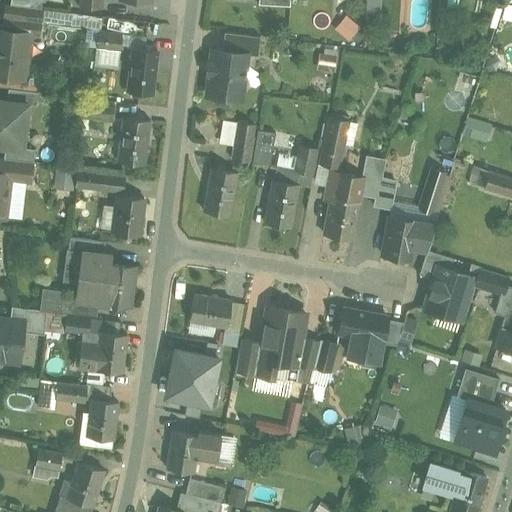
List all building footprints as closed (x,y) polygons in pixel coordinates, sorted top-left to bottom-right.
[(10,0),(10,5),(41,8),(41,0),(10,0)] [(380,0),(367,0),(367,11),(380,12),(380,0)] [(10,5),(7,4),(4,29),(30,32),(30,34),(40,35),(43,9),(41,8),(10,5)] [(360,27),(347,16),(337,29),(349,39),(360,27)] [(4,29),(0,28),(0,74),(24,78),(25,74),(27,72),(29,59),(27,56),(30,34),(30,32),(4,29)] [(124,33),(100,31),(98,46),(122,49),(124,33)] [(262,37),(226,32),(224,50),(248,54),(248,55),(259,56),(262,37)] [(159,49),(134,46),(129,90),(154,93),(159,49)] [(224,50),(214,49),(212,62),(210,62),(209,74),(211,74),(208,95),(217,96),(217,99),(220,103),(229,104),(233,101),(233,98),(242,99),(248,55),(248,54),(224,50)] [(39,92),(10,88),(8,100),(29,103),(29,104),(38,105),(39,92)] [(8,100),(0,99),(0,145),(7,146),(16,147),(16,146),(24,147),(29,104),(29,103),(8,100)] [(115,103),(86,99),(84,116),(113,120),(115,103)] [(150,120),(125,117),(119,162),(144,166),(150,120)] [(349,121),(331,117),(321,165),(339,169),(349,121)] [(492,125),(469,118),(464,135),(487,142),(492,125)] [(256,125),(239,122),(233,160),(250,163),(256,125)] [(277,133),(259,130),(253,163),(271,166),(277,133)] [(24,147),(16,146),(16,147),(7,146),(5,158),(35,162),(37,149),(24,147)] [(318,150),(301,147),(296,172),(312,175),(318,150)] [(5,158),(0,157),(0,172),(11,174),(10,180),(32,183),(35,162),(5,158)] [(379,177),(383,159),(368,157),(364,178),(361,194),(375,197),(379,177)] [(75,169),(58,168),(56,188),(72,189),(75,169)] [(238,173),(214,168),(205,211),(229,216),(238,173)] [(446,173),(433,169),(420,209),(433,213),(446,173)] [(105,173),(79,170),(77,186),(103,190),(105,173)] [(0,172),(0,216),(6,217),(10,180),(11,174),(0,172)] [(364,178),(338,173),(337,174),(332,173),(326,198),(332,199),(325,235),(352,240),(361,194),(364,178)] [(511,180),(492,174),(487,190),(511,198),(511,180)] [(374,205),(391,209),(397,180),(379,177),(375,197),(374,205)] [(299,185),(275,180),(267,223),(291,228),(299,185)] [(145,198),(119,194),(114,232),(141,236),(145,198)] [(433,213),(420,209),(416,222),(417,222),(413,246),(428,249),(439,215),(433,213)] [(416,222),(391,218),(384,255),(410,260),(413,246),(417,222),(416,222)] [(103,241),(71,237),(69,249),(82,251),(83,250),(101,252),(103,241)] [(101,252),(83,250),(82,251),(77,295),(77,298),(100,301),(133,305),(138,265),(112,262),(113,254),(101,252)] [(455,258),(428,250),(420,275),(436,280),(440,267),(451,270),(455,258)] [(451,270),(440,267),(436,280),(427,309),(461,320),(474,277),(451,270)] [(491,272),(481,269),(476,286),(486,290),(491,272)] [(510,278),(491,272),(486,290),(502,295),(505,295),(508,285),(510,278)] [(511,286),(508,285),(505,295),(502,295),(496,313),(506,315),(497,345),(511,349),(511,286)] [(62,312),(65,291),(43,289),(41,310),(48,311),(62,312)] [(100,301),(77,298),(77,295),(67,293),(64,312),(98,316),(100,301)] [(233,301),(196,294),(191,320),(228,327),(233,301)] [(41,310),(13,306),(11,321),(24,323),(23,332),(45,335),(48,311),(41,310)] [(306,313),(269,307),(263,343),(257,342),(251,373),(297,382),(307,340),(302,339),(306,313)] [(389,317),(346,308),(341,332),(354,335),(350,354),(380,360),(383,342),(388,320),(389,317)] [(92,317),(69,315),(67,332),(90,334),(90,330),(92,317)] [(122,321),(92,317),(90,330),(101,332),(101,331),(121,333),(122,321)] [(417,321),(406,318),(399,341),(410,344),(417,321)] [(11,321),(0,319),(0,358),(20,361),(23,332),(24,323),(11,321)] [(383,342),(396,345),(401,322),(388,320),(383,342)] [(239,329),(228,327),(224,348),(235,350),(239,329)] [(121,333),(101,331),(101,332),(100,345),(83,343),(80,367),(124,372),(128,334),(121,333)] [(257,342),(242,339),(236,371),(251,373),(257,342)] [(322,343),(307,340),(297,382),(309,384),(313,367),(316,368),(322,343)] [(338,344),(322,341),(322,343),(316,368),(331,372),(338,344)] [(207,342),(205,352),(215,354),(217,344),(207,342)] [(174,346),(163,397),(188,402),(200,404),(211,406),(221,356),(215,354),(205,352),(174,346)] [(498,378),(465,368),(459,387),(493,397),(498,378)] [(88,387),(58,383),(56,399),(87,403),(88,399),(89,385),(89,384),(88,387)] [(114,388),(89,385),(88,399),(93,399),(93,398),(113,401),(114,388)] [(469,394),(456,435),(495,447),(508,406),(469,394)] [(113,401),(93,398),(93,399),(91,419),(85,418),(81,443),(114,447),(115,439),(121,402),(113,401)] [(188,402),(185,414),(197,417),(200,404),(188,402)] [(257,420),(255,428),(294,437),(302,404),(292,402),(286,427),(257,420)] [(398,410),(381,405),(376,422),(393,427),(398,410)] [(360,425),(345,429),(349,445),(364,441),(360,425)] [(200,436),(175,431),(169,467),(195,472),(198,455),(218,459),(222,435),(201,432),(200,436)] [(64,453),(40,449),(37,465),(61,470),(64,453)] [(93,511),(106,470),(80,462),(74,482),(66,479),(58,507),(74,511),(93,511)] [(477,511),(488,478),(464,471),(463,476),(457,475),(458,472),(432,464),(425,484),(452,493),(453,490),(458,491),(451,511),(477,511)] [(226,487),(191,478),(187,493),(207,499),(222,502),(226,487)] [(248,491),(232,487),(228,504),(244,508),(248,491)] [(219,511),(221,504),(207,501),(207,499),(187,493),(182,492),(179,505),(203,511),(202,511),(219,511)]
